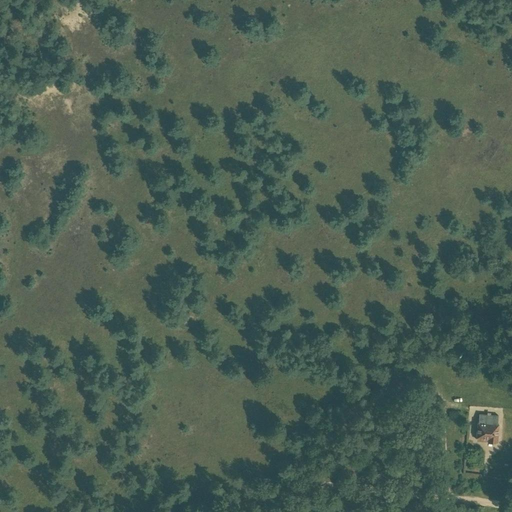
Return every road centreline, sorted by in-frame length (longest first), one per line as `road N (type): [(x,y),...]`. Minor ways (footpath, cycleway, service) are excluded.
road 1 (track): [(511,285),(435,363),(446,496)]
road 2 (track): [(321,484),(511,506)]
